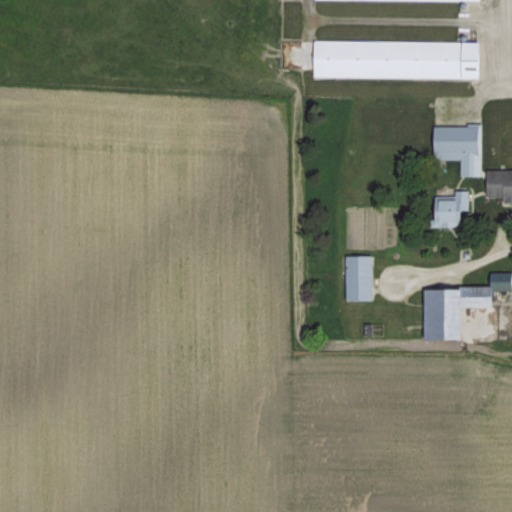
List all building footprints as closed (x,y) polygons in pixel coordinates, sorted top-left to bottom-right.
[(484,76),(485,39),(317,38),(317,75),(484,76)] [(462,158),(462,174),(483,174),(483,123),(438,123),(438,158),(462,158)] [(511,198),(511,167),(489,167),(489,198),(511,198)] [(471,188),(458,188),(458,196),(445,196),(445,208),(440,207),(440,217),(433,217),(433,225),(465,225),(465,209),(471,209),(471,188)] [(376,297),(375,253),(348,253),(350,298),(376,297)] [(468,337),(468,306),(499,305),(499,288),(511,288),(511,278),(493,279),(493,284),(425,285),(426,337),(468,337)]
